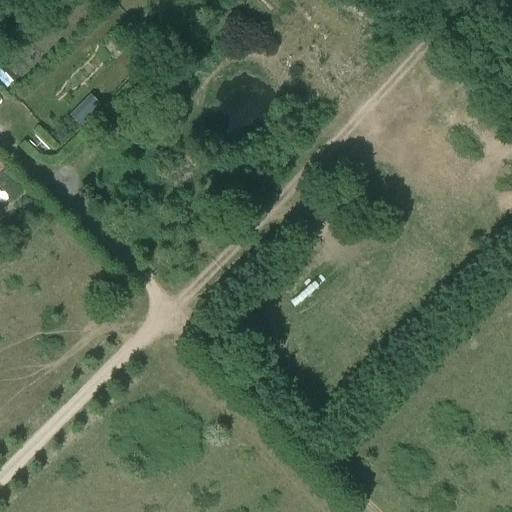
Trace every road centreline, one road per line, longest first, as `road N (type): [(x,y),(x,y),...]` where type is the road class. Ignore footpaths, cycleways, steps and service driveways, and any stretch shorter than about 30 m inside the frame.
road 1 (track): [(171,306),(428,41),(472,13),(511,24)]
road 2 (track): [(378,511),(171,306)]
